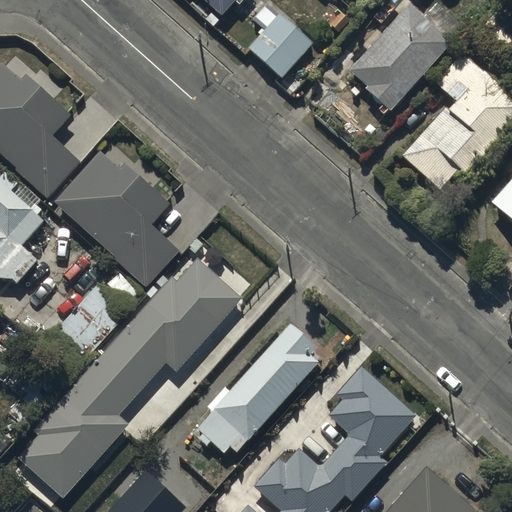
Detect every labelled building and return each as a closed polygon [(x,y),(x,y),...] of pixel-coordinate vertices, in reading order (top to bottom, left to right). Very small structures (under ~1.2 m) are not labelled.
[(193,0),(221,24),(233,10),(238,14),(251,0),(193,0)] [(313,46),(267,6),(253,22),(266,33),(250,52),(282,81),(313,46)] [(410,13),(348,78),(367,96),(365,99),(388,120),(452,52),(410,13)] [(511,26),(501,16),(477,41),(503,65),(511,55),(511,26)] [(451,108),(401,162),(438,196),(454,179),(463,187),(511,135),(511,107),(497,93),(501,89),(466,56),(435,89),(443,96),(434,106),(439,111),(446,104),(451,108)] [(2,73),(0,74),(0,162),(46,205),(80,168),(53,143),(70,125),(28,85),(22,91),(2,73)] [(120,178),(99,160),(54,211),(116,264),(113,267),(145,296),(178,258),(150,234),(169,211),(124,172),(120,178)] [(511,229),(511,180),(511,182),(511,188),(492,212),(511,229)] [(0,287),(13,288),(16,290),(36,268),(32,266),(38,259),(25,247),(42,229),(0,191),(0,287)] [(237,296),(196,259),(177,280),(171,275),(31,430),(36,435),(18,456),(61,494),(126,422),(117,414),(165,361),(173,367),(237,296)] [(127,312),(97,288),(66,326),(53,315),(31,343),(75,378),(127,312)] [(290,337),(232,398),(226,392),(205,414),(213,422),(198,437),(202,441),(197,446),(207,455),(212,450),(223,460),(227,455),(234,462),(318,374),(310,366),(315,361),(290,337)] [(20,403),(8,417),(26,433),(65,388),(49,374),(22,405),(20,403)] [(336,511),(345,503),(349,507),(386,468),(380,462),(413,426),(359,376),(337,401),(344,407),(328,425),(349,444),(322,473),(303,456),(287,474),(279,467),(254,494),(273,511),(336,511)] [(0,437),(0,466),(14,452),(0,437)] [(474,511),(478,508),(425,463),(382,511),(474,511)] [(177,511),(185,504),(147,468),(105,511),(177,511)]
